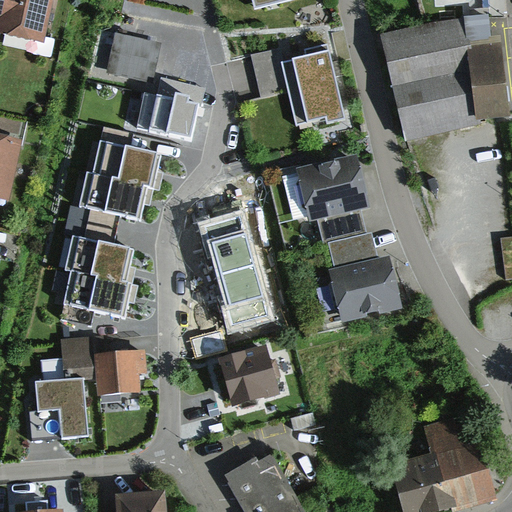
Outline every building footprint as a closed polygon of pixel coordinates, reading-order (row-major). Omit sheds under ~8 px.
[(0,0),(0,36),(44,44),(52,0),(0,0)] [(251,0),(255,13),(303,0),(251,0)] [(405,142),(476,125),(511,121),(500,14),(461,18),(379,38),(405,142)] [(159,45),(117,35),(109,72),(150,81),(159,45)] [(169,96),(155,93),(146,138),(195,148),(204,106),(209,107),(218,64),(177,56),(169,96)] [(344,122),(328,56),(284,67),(299,128),(327,121),(328,126),(344,122)] [(0,202),(8,204),(23,143),(0,137),(0,202)] [(101,146),(94,179),(154,192),(160,193),(164,175),(159,173),(162,159),(101,146)] [(357,159),(298,174),(312,225),(319,223),(325,247),(330,246),(368,236),(362,212),(370,210),(357,159)] [(151,207),(154,192),(94,179),(89,178),(82,210),(140,222),(144,205),(151,207)] [(336,273),(330,274),(343,324),(401,310),(388,260),(378,262),(372,235),(368,236),(330,246),(336,273)] [(511,238),(502,240),(508,278),(511,277),(511,238)] [(68,273),(73,274),(132,288),(137,269),(130,268),(134,252),(76,239),(68,273)] [(261,246),(226,239),(221,262),(229,263),(214,334),(250,342),(262,286),(253,284),(261,246)] [(138,289),(132,288),(73,274),(65,308),(125,322),(129,304),(135,305),(138,289)] [(104,340),(62,343),(64,372),(82,371),(83,381),(97,380),(98,399),(141,396),(140,375),(145,374),(144,355),(106,358),(104,340)] [(267,350),(221,364),(234,411),(281,398),(277,386),(281,382),(276,363),(271,362),(267,350)] [(82,383),(36,386),(38,415),(30,415),(32,443),(86,440),(82,383)] [(420,511),(489,490),(473,439),(382,467),(396,511),(420,511)] [(225,477),(245,511),(305,511),(272,456),(260,463),(257,458),(225,477)] [(168,511),(168,495),(116,498),(117,511),(168,511)]
